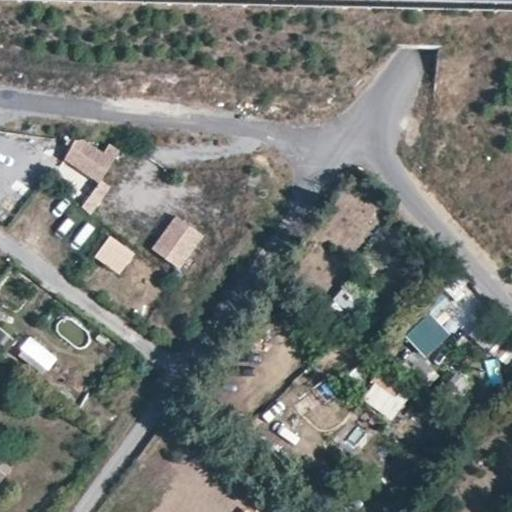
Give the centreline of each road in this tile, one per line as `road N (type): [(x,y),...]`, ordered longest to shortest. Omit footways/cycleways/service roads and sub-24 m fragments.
road 1 (track): [(0,99),(355,135),(83,511)]
road 2 (unclassified): [(355,135),(511,313)]
road 3 (track): [(181,375),(0,238)]
road 4 (unclassified): [(355,135),(448,0)]
